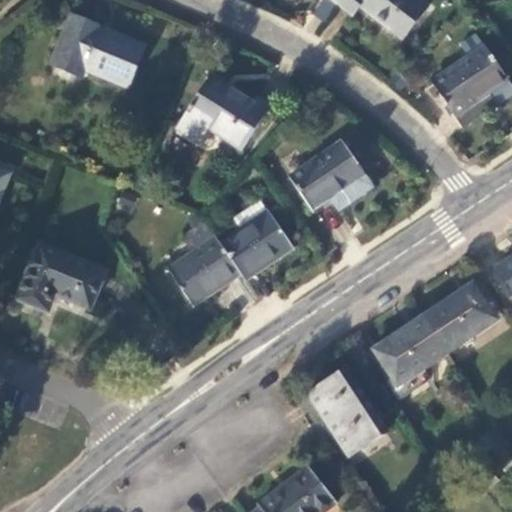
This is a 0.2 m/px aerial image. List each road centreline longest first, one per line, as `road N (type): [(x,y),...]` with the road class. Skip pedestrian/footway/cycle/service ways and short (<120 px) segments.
road 1 (tertiary): [(138,432),(486,202)]
road 2 (residential): [(199,0),(299,47),(375,99),(486,202)]
road 3 (residential): [(138,432),(0,372)]
